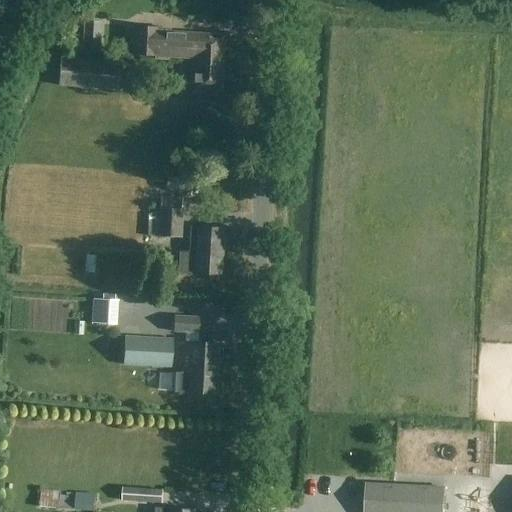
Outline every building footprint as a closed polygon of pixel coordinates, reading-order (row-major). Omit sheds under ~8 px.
[(101,23),(83,22),(82,47),(100,48),(101,23)] [(191,38),(167,37),(167,28),(133,26),(132,54),(156,56),(156,58),(189,60),(189,64),(221,65),(223,37),(191,35),(191,38)] [(121,63),(60,58),(57,88),(119,93),(121,63)] [(221,65),(189,64),(187,92),(220,94),(221,65)] [(197,180),(165,178),(165,191),(196,192),(197,180)] [(184,211),(159,210),(148,210),(147,237),(182,238),(184,211)] [(223,228),(191,227),(189,227),(188,255),(179,254),(178,273),(220,275),(223,228)] [(198,318),(173,317),(173,333),(198,334),(198,318)] [(172,340),(130,339),(129,365),(171,367),(172,340)] [(175,374),(174,393),(214,395),(217,345),(183,343),(182,375),(175,374)] [(447,493),(447,479),(426,479),(426,493),(447,493)] [(351,497),(350,482),(334,483),(335,498),(351,497)] [(367,482),(366,511),(421,511),(422,492),(404,492),(404,482),(367,482)] [(122,502),(163,504),(164,490),(122,488),(122,502)] [(62,492),(41,490),(40,509),(60,510),(61,507),(75,508),(75,511),(95,511),(96,494),(76,493),(76,496),(61,495),(62,492)] [(423,511),(448,511),(448,494),(423,495),(423,511)]
